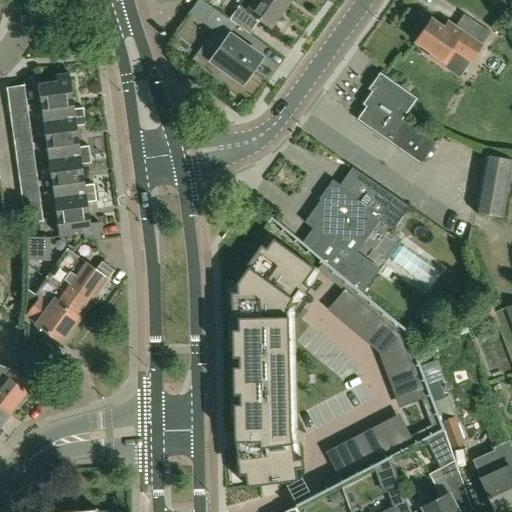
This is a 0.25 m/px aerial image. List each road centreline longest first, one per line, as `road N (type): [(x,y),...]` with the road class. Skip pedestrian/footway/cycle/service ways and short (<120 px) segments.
road 1 (secondary): [(176,157),(239,147),(265,133),(360,0)]
road 2 (secondary): [(197,403),(195,289),(176,157)]
road 3 (secondary): [(140,162),(155,406)]
road 4 (secondary): [(176,157),(132,17)]
road 5 (tertiary): [(155,406),(80,424),(26,462)]
road 6 (secondary): [(113,22),(140,162)]
road 7 (tertiary): [(26,462),(156,446)]
